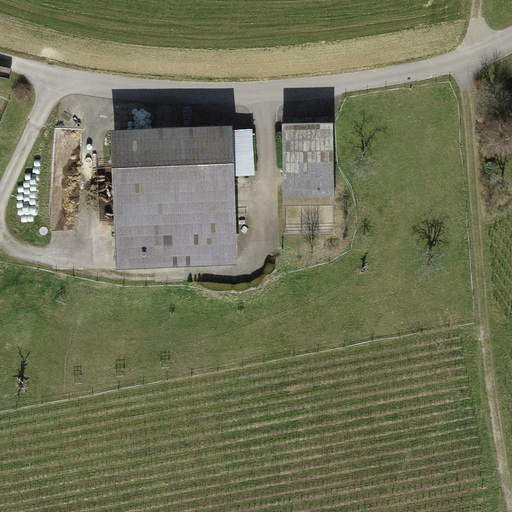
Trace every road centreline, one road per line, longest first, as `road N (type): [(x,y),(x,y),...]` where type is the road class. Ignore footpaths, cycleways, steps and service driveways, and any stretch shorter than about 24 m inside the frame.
road 1 (unclassified): [(54,77),(221,96),(468,62),(511,35)]
road 2 (track): [(511,508),(484,324),(468,62)]
road 3 (track): [(0,196),(54,77)]
